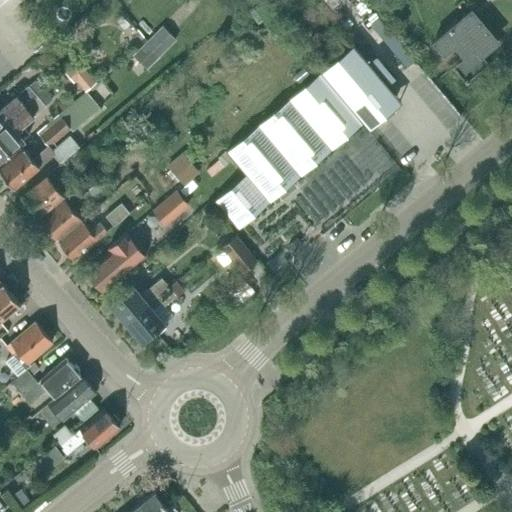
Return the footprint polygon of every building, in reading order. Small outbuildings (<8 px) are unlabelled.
[(110,0),(90,17),(98,26),(118,9),(110,0)] [(469,11),(431,43),(442,57),(455,46),(464,57),(452,68),(465,83),(488,64),(480,55),(495,42),(469,11)] [(163,25),(133,54),(147,68),(177,38),(163,25)] [(129,46),(142,43),(139,32),(127,35),(129,46)] [(353,43),(225,149),(245,173),(214,199),(235,224),(361,118),(365,123),(376,113),(375,112),(385,104),(386,105),(397,96),(353,43)] [(78,60),(66,70),(74,80),(86,70),(78,60)] [(0,125),(37,95),(43,89),(37,82),(33,85),(31,83),(0,108),(0,125)] [(62,118),(40,136),(48,146),(70,129),(72,131),(100,107),(86,90),(58,113),(62,118)] [(37,95),(0,125),(0,158),(22,141),(14,131),(45,105),(37,95)] [(53,155),(60,163),(79,148),(78,147),(79,146),(69,134),(51,149),(47,152),(44,149),(32,159),(24,148),(0,168),(0,173),(12,188),(53,155)] [(79,148),(60,163),(22,195),(29,203),(27,205),(34,214),(36,212),(38,214),(62,195),(51,181),(54,178),(56,180),(85,156),(79,148)] [(200,172),(182,151),(167,165),(184,185),(200,172)] [(219,159),(207,169),(212,175),(224,165),(224,166),(231,160),(224,152),(218,157),(219,159)] [(96,171),(39,218),(56,239),(81,218),(68,203),(72,199),(74,202),(86,191),(91,197),(107,184),(96,171)] [(178,192),(155,211),(166,225),(189,206),(178,192)] [(121,202),(105,215),(110,221),(106,224),(110,228),(129,212),(121,202)] [(83,220),(58,241),(73,259),(107,230),(101,223),(92,231),(83,220)] [(102,291),(123,274),(145,256),(126,232),(107,248),(110,251),(86,270),(93,280),(92,282),(97,288),(100,288),(102,291)] [(234,234),(220,245),(240,270),(254,259),(234,234)] [(108,302),(125,322),(169,286),(162,277),(148,289),(150,291),(142,297),(131,283),(108,302)] [(2,283),(0,284),(0,317),(19,302),(2,283)] [(169,286),(125,322),(141,342),(174,315),(165,304),(176,295),(169,286)] [(17,375),(31,364),(28,361),(52,340),(35,321),(6,345),(13,354),(5,360),(17,375)] [(48,387),(55,397),(81,376),(66,359),(37,382),(31,375),(40,368),(34,362),(31,364),(17,375),(11,380),(30,402),(48,387)] [(81,376),(55,397),(49,402),(63,419),(95,393),(81,376)] [(80,429),(61,444),(63,447),(61,448),(66,454),(84,440),(81,436),(84,434),(95,446),(97,444),(99,446),(105,442),(103,439),(119,425),(117,422),(119,421),(113,414),(111,416),(104,407),(79,428),(80,429)] [(58,441),(71,431),(65,425),(54,435),(58,441)] [(55,445),(45,453),(55,466),(65,457),(55,445)] [(21,488),(13,494),(22,507),(30,501),(21,488)] [(154,490),(134,507),(138,511),(169,511),(171,511),(154,490)]
